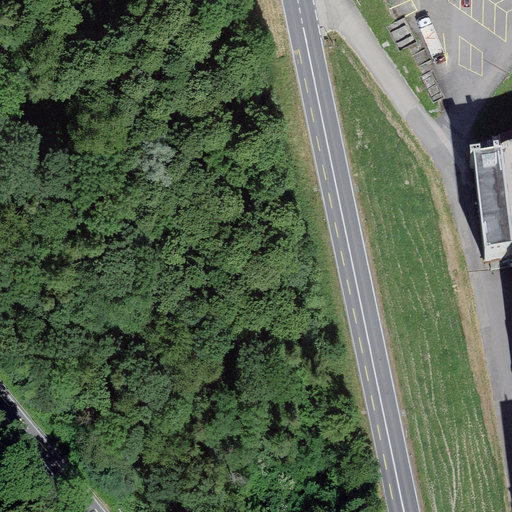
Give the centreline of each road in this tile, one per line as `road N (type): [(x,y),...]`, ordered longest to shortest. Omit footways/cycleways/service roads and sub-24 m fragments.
road 1 (primary): [(404,511),(302,28)]
road 2 (primary): [(0,409),(86,511)]
